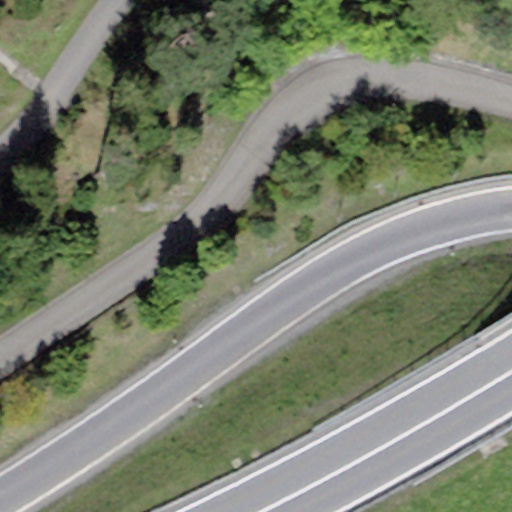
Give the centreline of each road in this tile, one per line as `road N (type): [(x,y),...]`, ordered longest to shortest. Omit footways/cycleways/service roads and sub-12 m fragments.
road 1 (tertiary): [(511,215),(433,227),(341,261),(0,500)]
road 2 (primary): [(255,511),(511,376)]
